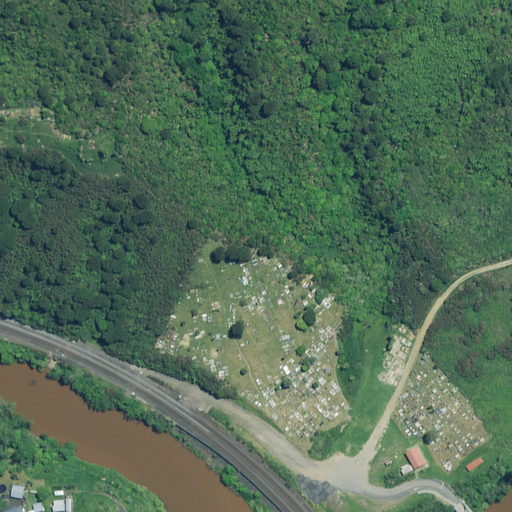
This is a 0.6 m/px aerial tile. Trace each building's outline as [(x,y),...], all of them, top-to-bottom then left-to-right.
[(444,437),(441,429),(430,434),(433,442),(444,437)] [(427,464),(417,445),(406,451),(416,470),(427,464)] [(414,470),(410,463),(401,468),(404,475),(414,470)] [(25,487),(13,485),(11,496),(23,498),(25,487)] [(50,511),(66,511),(65,500),(49,502),(50,511)] [(38,511),(45,510),(43,503),(34,505),(35,511),(38,511)]
